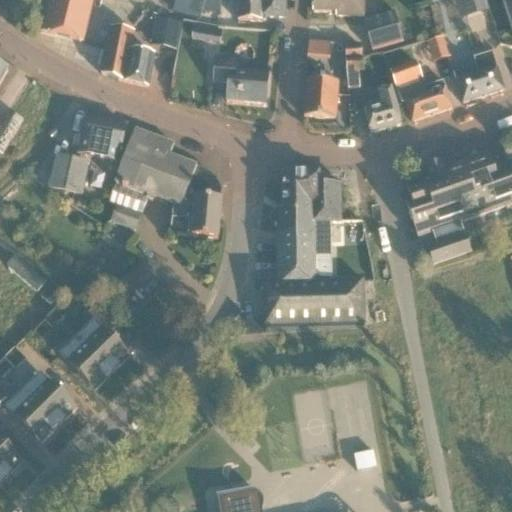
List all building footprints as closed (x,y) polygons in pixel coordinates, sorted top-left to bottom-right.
[(50,0),(42,34),(82,44),(92,0),(50,0)] [(266,19),(284,20),(284,0),(238,0),(238,23),(265,24),(266,19)] [(362,0),(312,0),(312,15),(335,15),(335,19),(363,19),(362,0)] [(511,0),(500,0),(511,36),(511,0)] [(444,8),(447,31),(469,27),(466,5),(444,8)] [(403,44),(394,14),(363,24),(372,53),(403,44)] [(156,21),(152,44),(175,48),(179,26),(156,21)] [(131,53),(134,35),(110,30),(102,77),(125,85),(148,89),(154,57),(131,53)] [(223,33),(208,31),(205,45),(220,48),(223,33)] [(310,42),(308,60),(329,63),(331,45),(310,42)] [(363,74),(361,48),(344,49),(348,93),(360,92),(358,74),(363,74)] [(454,77),(463,105),(502,93),(491,55),(473,60),(476,70),(454,77)] [(251,70),(251,74),(236,73),(237,62),(215,60),(212,85),(227,86),(226,103),(267,107),(270,71),(251,70)] [(442,84),(424,90),(415,64),(390,73),(401,106),(405,104),(412,125),(451,111),(444,89),(443,89),(442,84)] [(304,118),(334,121),(337,84),(307,81),(304,118)] [(363,107),(370,136),(400,128),(390,90),(376,93),(379,103),(363,107)] [(23,121),(8,113),(0,125),(0,155),(2,156),(23,121)] [(78,156),(118,165),(126,128),(86,119),(78,156)] [(170,238),(217,241),(220,202),(218,201),(221,191),(214,183),(207,175),(195,169),(196,168),(168,158),(173,146),(135,132),(115,185),(121,188),(120,190),(128,193),(129,191),(148,198),(146,202),(147,203),(153,205),(155,201),(173,208),(170,216),(170,238)] [(511,179),(511,177),(494,182),(485,156),(448,169),(446,164),(418,174),(420,179),(403,185),(408,199),(403,201),(417,240),(511,207),(511,179)] [(89,165),(56,158),(48,192),(81,200),(89,165)] [(276,286),(263,286),(264,329),(364,327),(363,283),(331,284),(330,227),(340,226),(340,189),(339,189),(339,184),(318,184),(318,177),(281,177),(282,212),(277,212),(276,286)] [(121,188),(115,185),(107,205),(116,208),(141,218),(147,203),(146,202),(148,198),(129,191),(128,193),(120,190),(121,188)] [(110,225),(135,234),(141,218),(116,208),(110,225)] [(471,255),(465,237),(426,251),(432,269),(471,255)] [(52,286),(40,300),(50,309),(62,295),(52,286)] [(67,319),(59,310),(53,316),(62,324),(67,319)] [(62,324),(53,316),(47,321),(56,330),(62,324)] [(130,361),(114,343),(95,325),(78,341),(113,377),(130,361)] [(61,358),(79,377),(96,394),(113,377),(78,341),(61,358)] [(25,362),(14,351),(5,360),(16,371),(25,362)] [(13,372),(5,363),(0,367),(0,369),(7,377),(13,372)] [(487,371),(460,376),(466,404),(493,399),(487,371)] [(77,413),(60,396),(42,377),(25,394),(60,430),(77,413)] [(8,410),(26,429),(43,446),(60,430),(25,394),(8,410)] [(493,399),(466,404),(472,433),(499,427),(493,399)] [(499,427),(472,433),(478,462),(505,457),(499,427)] [(23,467),(6,449),(0,443),(0,477),(5,483),(23,467)] [(377,470),(373,454),(353,458),(356,475),(377,470)] [(469,466),(476,511),(501,511),(495,471),(509,469),(507,460),(469,466)] [(259,511),(261,507),(260,501),(256,496),(252,493),(247,492),(215,498),(218,511),(259,511)]
